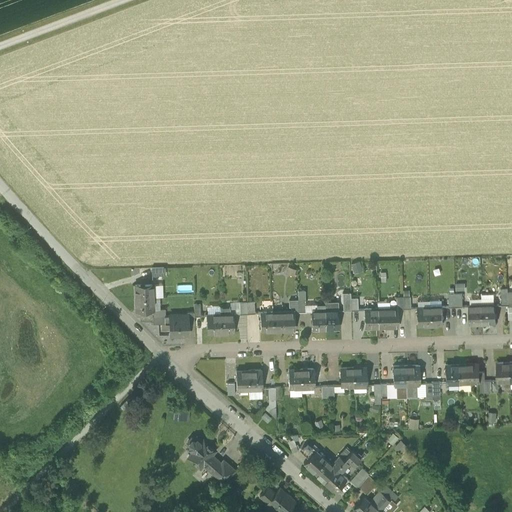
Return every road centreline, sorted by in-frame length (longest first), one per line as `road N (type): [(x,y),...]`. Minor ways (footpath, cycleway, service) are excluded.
road 1 (residential): [(161,354),(511,341)]
road 2 (residential): [(161,354),(336,511)]
road 3 (unclassified): [(0,184),(161,354)]
road 4 (track): [(3,511),(161,354)]
road 5 (track): [(123,0),(0,46)]
